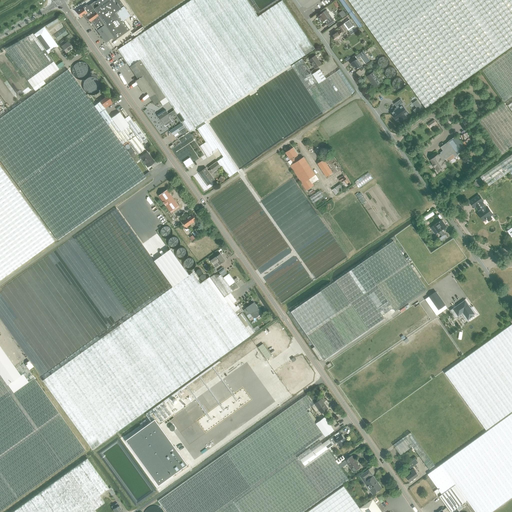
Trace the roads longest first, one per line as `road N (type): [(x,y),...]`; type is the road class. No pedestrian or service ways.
road 1 (unclassified): [(325,376),(134,511)]
road 2 (unclassified): [(174,161),(0,283)]
road 3 (tertiary): [(317,366),(201,199)]
road 4 (unclassified): [(359,93),(475,256)]
road 5 (tertiary): [(174,161),(59,2)]
road 6 (residential): [(317,366),(475,256)]
road 7 (residential): [(201,199),(359,93)]
road 8 (tertiary): [(418,511),(325,376)]
